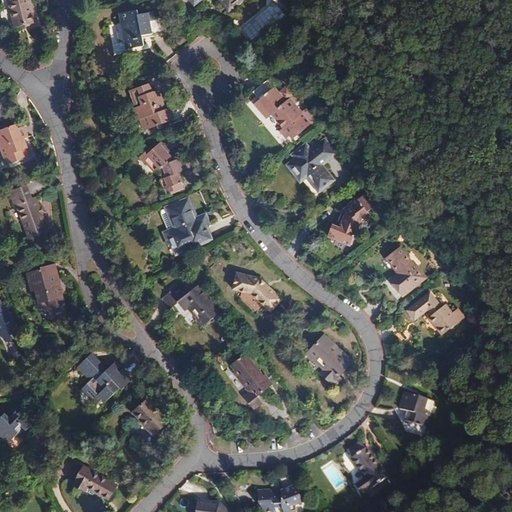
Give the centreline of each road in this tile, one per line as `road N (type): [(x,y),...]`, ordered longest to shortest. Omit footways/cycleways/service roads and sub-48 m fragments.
road 1 (residential): [(194,459),(283,457),(309,448),(350,420),(375,372),(364,324),(301,278),(230,189),(208,126),(206,92)]
road 2 (track): [(501,309),(466,291),(429,237),(347,158),(277,70),(289,31),(264,0)]
road 3 (residential): [(79,219),(98,319),(156,357)]
road 4 (residential): [(156,357),(79,219)]
road 5 (residential): [(206,92),(228,76),(216,48),(198,48),(186,60),(193,87)]
